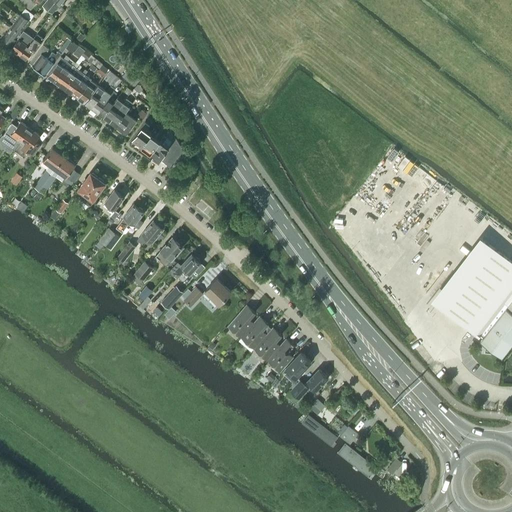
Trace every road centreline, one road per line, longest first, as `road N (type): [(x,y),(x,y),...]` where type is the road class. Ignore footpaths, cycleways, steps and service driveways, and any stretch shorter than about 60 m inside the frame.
road 1 (unclassified): [(400,436),(258,282),(161,194),(0,78)]
road 2 (primary): [(377,354),(127,0)]
